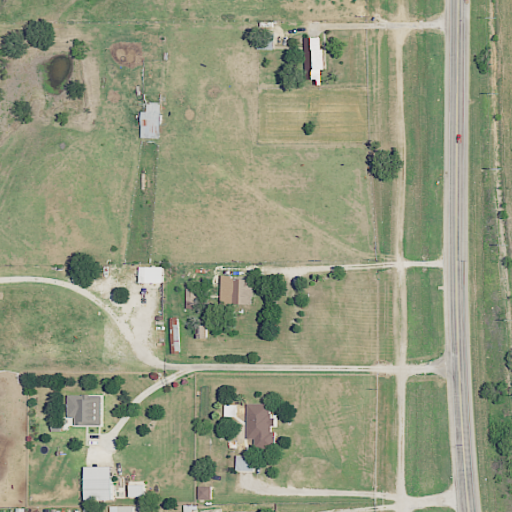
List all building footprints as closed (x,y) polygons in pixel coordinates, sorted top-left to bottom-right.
[(323,37),(306,37),(308,79),(324,79),(323,37)] [(162,102),(150,102),(150,118),(143,118),(142,138),(161,138),(162,102)] [(141,282),(165,282),(165,266),(141,266),(141,282)] [(223,276),(222,303),(254,303),(255,277),(223,276)] [(199,288),(187,288),(188,307),(199,307),(199,288)] [(77,424),(102,425),(103,395),(70,394),(69,416),(78,416),(77,424)] [(249,403),(250,435),(261,434),(261,445),(275,444),(274,402),(249,403)] [(238,416),(238,404),(226,404),(226,416),(238,416)] [(256,469),(255,454),(237,455),(237,470),(256,469)] [(114,498),(114,465),(87,465),(87,498),(114,498)] [(145,483),(130,484),(131,496),(146,495),(145,483)] [(213,485),(200,486),(200,499),(213,498),(213,485)]
